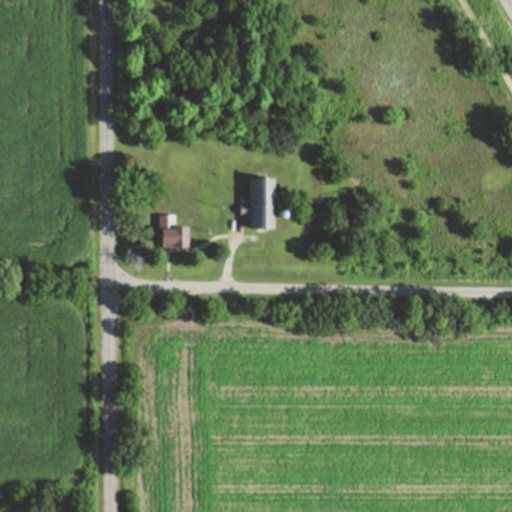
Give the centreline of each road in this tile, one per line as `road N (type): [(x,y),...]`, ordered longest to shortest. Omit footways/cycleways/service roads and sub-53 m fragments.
road 1 (residential): [(104,0),(109,511)]
road 2 (residential): [(107,286),(511,290)]
